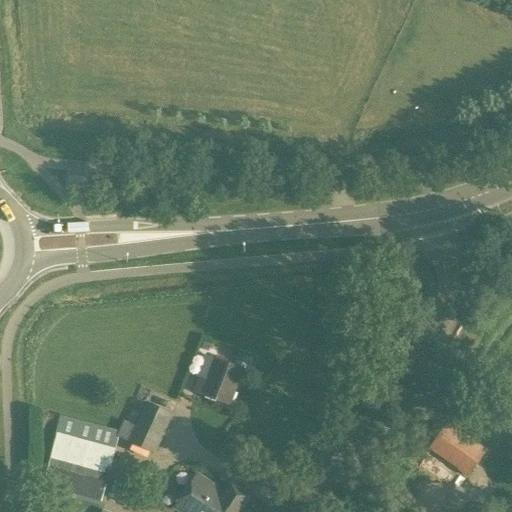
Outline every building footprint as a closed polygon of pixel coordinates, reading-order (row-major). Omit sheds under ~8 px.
[(88,173),(66,171),(65,187),(87,189),(88,173)] [(215,359),(206,381),(199,379),(194,392),(229,405),(242,369),(215,359)] [(127,442),(154,454),(172,414),(145,402),(127,442)] [(117,470),(110,468),(120,431),(61,415),(43,486),(101,502),(106,484),(112,486),(117,470)] [(446,488),(457,472),(466,478),(475,466),(486,450),(447,422),(427,450),(416,466),(435,480),(446,488)] [(225,493),(197,474),(174,509),(178,511),(237,511),(248,496),(231,485),(225,493)]
